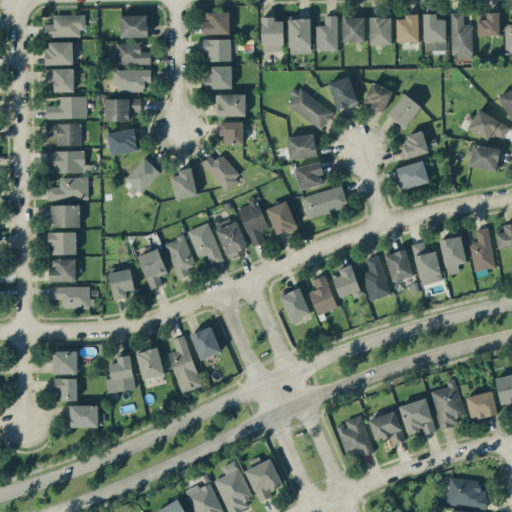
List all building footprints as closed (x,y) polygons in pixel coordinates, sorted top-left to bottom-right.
[(204,11),(204,33),(230,33),(230,11),(204,11)] [(499,11),(486,12),(486,19),(477,19),(478,35),(500,34),(499,11)] [(424,49),(446,49),(445,18),(437,18),(437,12),(424,13),(424,49)] [(451,56),(473,56),(472,24),(463,24),(463,12),(450,12),(451,56)] [(85,13),(53,14),(54,23),(44,23),(45,36),(80,35),(80,28),(85,28),(85,13)] [(396,18),(397,41),(419,41),(418,13),(405,13),(405,18),(396,18)] [(147,36),(148,14),(120,14),(120,36),(147,36)] [(337,14),(324,15),(325,24),(316,24),(316,50),(338,49),(337,14)] [(283,20),(275,20),(275,16),(261,16),(262,50),(283,50),(283,20)] [(370,44),(392,43),(392,16),(370,17),(370,44)] [(289,17),(289,53),(311,53),(310,17),(289,17)] [(343,17),(343,40),(364,41),(365,17),(343,17)] [(208,60),(231,60),(231,52),(237,52),(237,38),(203,38),(203,52),(208,52),(208,60)] [(46,64),(73,63),(73,41),(46,41),(46,64)] [(116,42),(116,64),(151,63),(150,51),(141,51),(141,42),(116,42)] [(204,75),(204,88),(232,87),(232,64),(210,65),(211,75),(204,75)] [(74,91),(74,68),(45,68),(45,75),(52,75),(52,91),(74,91)] [(114,69),(115,91),(144,90),(144,81),(151,81),(151,68),(114,69)] [(357,103),(350,76),(330,81),(336,108),(357,103)] [(363,102),(383,111),(392,89),(372,81),(363,102)] [(334,108),(293,86),(289,93),(293,95),(286,107),(323,127),(334,108)] [(511,119),(511,88),(499,94),(510,120),(511,119)] [(404,128),(422,106),(404,92),(387,114),(404,128)] [(217,115),(246,115),(246,93),(217,93),(217,115)] [(86,95),(58,95),(58,105),(46,105),(46,118),(87,117),(86,95)] [(105,98),(106,120),(132,120),(132,111),(141,111),(141,97),(105,98)] [(503,137),(509,123),(476,109),(468,129),(489,137),(491,132),(503,137)] [(243,143),(243,121),(221,121),(221,143),(243,143)] [(46,123),(46,136),(56,136),(57,144),(81,144),(81,122),(46,123)] [(111,155),(138,150),(134,127),(107,132),(111,155)] [(405,158),(429,151),(423,129),(406,134),(409,143),(401,145),(405,158)] [(316,156),(315,133),(287,135),(289,158),(316,156)] [(497,170),(501,149),(467,142),(465,153),(471,154),(469,165),(497,170)] [(54,171),(84,171),(84,149),(46,150),(47,163),(54,163),(54,171)] [(241,175),(222,153),(216,159),(211,154),(201,162),(225,189),(241,175)] [(142,192),(161,171),(145,157),(125,177),(142,192)] [(402,189),(429,181),(423,159),(396,167),(402,189)] [(294,167),(300,189),(322,183),(320,174),(324,173),(320,160),(294,167)] [(175,198),(197,194),(192,167),(178,169),(179,174),(171,175),(175,198)] [(88,176),(59,176),(59,186),(47,186),(47,199),(88,199),(88,176)] [(302,194),(307,216),(347,207),(343,186),(302,194)] [(253,246),(265,241),(260,230),(267,227),(255,195),(247,198),(249,204),(238,208),(253,246)] [(277,234),(297,226),(287,200),(266,207),(277,234)] [(80,203),(47,204),(48,226),(80,226),(80,203)] [(215,224),(227,255),(248,248),(236,217),(215,224)] [(199,257),(207,254),(211,264),(224,259),(208,221),(187,230),(199,257)] [(504,231),(497,232),(498,247),(511,246),(511,222),(504,223),(504,231)] [(495,267),(488,226),(476,229),(478,242),(470,243),(474,270),(495,267)] [(77,253),(76,230),(48,231),(49,245),(52,245),(52,253),(77,253)] [(196,264),(184,234),(163,243),(179,278),(191,273),(188,267),(196,264)] [(460,271),(458,263),(467,261),(461,235),(440,239),(447,274),(460,271)] [(422,284),(443,279),(436,250),(427,252),(424,240),(411,244),(422,284)] [(168,272),(158,247),(138,255),(150,288),(163,284),(159,275),(168,272)] [(385,254),(393,281),(414,274),(406,248),(385,254)] [(371,300),(391,293),(378,254),(366,258),(370,270),(361,273),(371,300)] [(76,258),(52,258),(52,267),(49,267),(49,281),(76,280),(76,258)] [(333,277),(340,297),(352,292),(354,298),(362,294),(351,263),(339,268),(341,274),(333,277)] [(126,290),(135,288),(130,268),(109,272),(114,298),(127,296),(126,290)] [(316,289),(310,291),(316,313),(336,308),(326,274),(313,278),(316,289)] [(91,285),(49,286),(50,298),(62,298),(62,307),(91,306),(91,285)] [(310,313),(301,287),(281,294),(289,320),(310,313)] [(192,332),(199,358),(220,352),(213,326),(192,332)] [(172,338),(176,350),(169,353),(181,392),(202,385),(185,334),(172,338)] [(143,379),(165,373),(158,346),(136,352),(143,379)] [(53,373),(78,372),(77,350),(53,350),(53,373)] [(107,378),(109,399),(117,398),(116,390),(135,388),(131,354),(117,356),(117,362),(109,362),(111,377),(107,378)] [(511,373),(495,377),(501,404),(511,401),(511,373)] [(77,399),(77,377),(55,377),(55,391),(61,390),(61,400),(77,399)] [(439,428),(458,424),(457,416),(464,415),(456,378),(446,380),(448,386),(431,390),(439,428)] [(466,396),(472,419),(498,412),(491,389),(466,396)] [(424,434),(436,430),(426,397),(399,405),(408,434),(422,429),(424,434)] [(98,404),(69,404),(69,425),(104,425),(104,412),(98,412),(98,404)] [(376,441),(391,436),(393,444),(405,440),(395,410),(368,418),(376,441)] [(374,452),(362,414),(344,419),(345,422),(336,425),(347,460),(374,452)] [(259,501),(272,496),(270,490),(283,485),(270,454),(250,463),(252,466),(245,469),(259,501)] [(253,496),(236,459),(222,465),(226,474),(214,479),(228,511),(237,511),(249,507),(246,499),(253,496)] [(480,479),(449,476),(446,503),(485,507),(487,489),(479,489),(480,479)] [(184,490),(194,511),(223,511),(224,511),(210,481),(199,487),(198,484),(184,490)] [(186,511),(178,498),(154,511),(186,511)]
